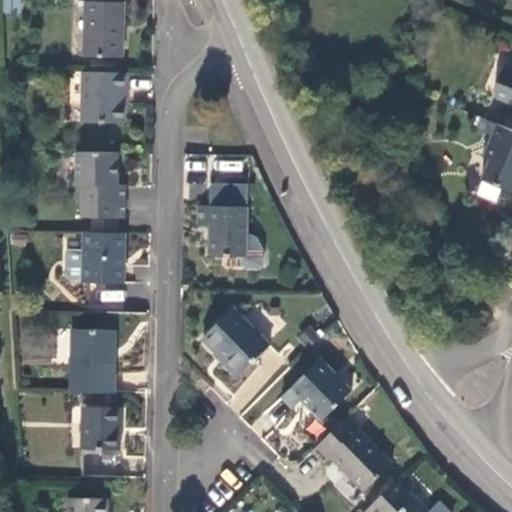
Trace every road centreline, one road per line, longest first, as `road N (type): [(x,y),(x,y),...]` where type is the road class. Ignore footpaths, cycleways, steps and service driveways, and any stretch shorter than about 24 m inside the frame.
road 1 (residential): [(244,52),(197,70),(173,111),(164,499)]
road 2 (unclassified): [(244,52),(348,265),(448,421)]
